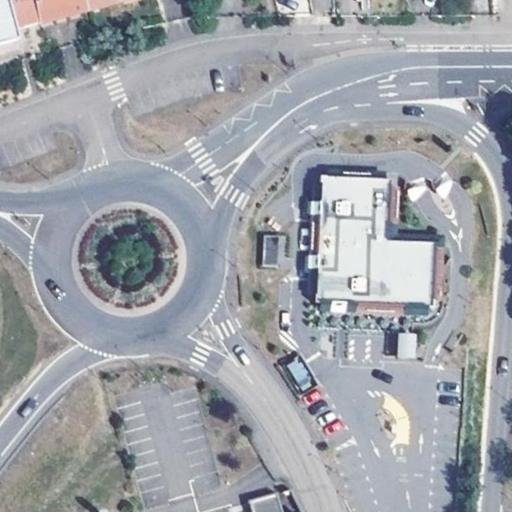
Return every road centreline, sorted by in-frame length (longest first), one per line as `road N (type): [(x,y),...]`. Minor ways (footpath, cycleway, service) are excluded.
road 1 (secondary): [(511,237),(492,511)]
road 2 (secondary): [(356,88),(476,133),(502,165),(511,198)]
road 3 (secondary): [(107,336),(150,336),(187,314),(206,279),(206,240)]
road 4 (secondary): [(356,88),(414,75),(511,74)]
road 5 (motorway): [(0,439),(63,368),(107,336)]
road 6 (secondary): [(356,88),(284,117),(248,152)]
road 7 (unknown): [(166,387),(195,511)]
